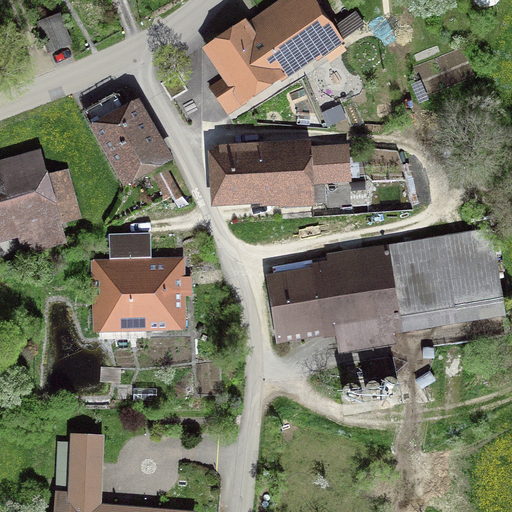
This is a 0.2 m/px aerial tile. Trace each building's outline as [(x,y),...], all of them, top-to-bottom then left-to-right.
[(287,0),(290,4),(247,32),(244,27),(210,50),(227,76),(210,87),(225,109),(335,36),(308,0),(287,0)] [(49,51),(70,43),(59,15),(38,23),(49,51)] [(18,62),(9,34),(0,37),(0,55),(4,66),(18,62)] [(115,96),(85,112),(122,179),(164,156),(134,104),(123,110),(115,96)] [(282,153),(277,154),(280,194),(280,205),(313,203),(312,183),(310,149),(309,142),(281,143),(282,153)] [(347,147),(310,149),(312,183),(323,183),(349,181),(347,147)] [(217,198),(280,194),(277,154),(215,157),(217,198)] [(41,155),(0,165),(0,229),(55,214),(57,223),(78,218),(65,171),(47,177),(41,155)] [(161,175),(159,171),(153,173),(163,191),(168,189),(170,193),(176,190),(166,172),(161,175)] [(323,183),(312,183),(313,203),(324,202),(323,183)] [(378,335),(503,315),(490,230),(329,256),(332,274),(268,284),(276,332),(339,321),(343,349),(379,344),(378,335)] [(111,236),(112,263),(95,263),(96,320),(146,318),(146,328),(182,327),(181,261),(150,262),(149,240),(122,241),(122,235),(111,236)] [(156,401),(157,389),(118,388),(117,400),(156,401)] [(130,511),(99,509),(102,436),(72,435),(72,443),(58,442),(56,489),(70,489),(70,495),(59,494),(57,511),(130,511)] [(217,511),(220,487),(181,484),(178,511),(217,511)]
